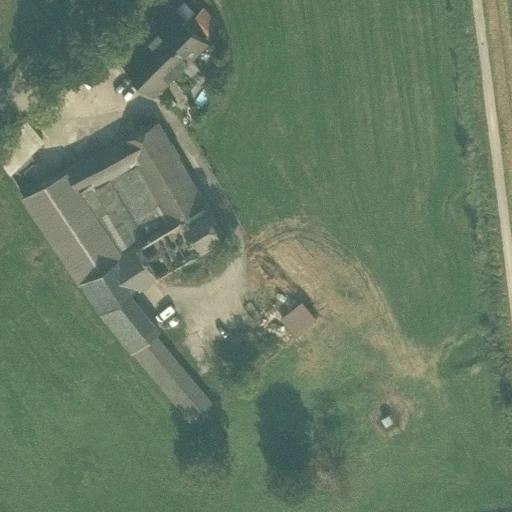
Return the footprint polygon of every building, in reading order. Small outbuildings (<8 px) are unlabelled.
[(151,90),(154,92),(207,38),(177,8),(123,62),(126,65),(131,60),(156,85),(151,90)] [(131,60),(126,65),(151,90),(156,85),(131,60)] [(87,158),(80,162),(97,185),(138,161),(158,195),(154,198),(158,204),(162,202),(173,221),(204,202),(158,120),(88,160),(87,158)] [(26,121),(0,148),(0,161),(10,176),(44,141),(26,121)] [(80,162),(66,170),(82,193),(97,185),(80,162)] [(24,194),(101,310),(129,293),(137,288),(118,258),(124,254),(123,252),(82,193),(66,170),(24,194)] [(138,243),(158,275),(222,235),(204,202),(173,221),(138,243)] [(138,243),(123,252),(124,254),(118,258),(137,288),(158,275),(138,243)] [(101,310),(135,351),(156,334),(159,331),(129,293),(101,310)] [(297,335),(319,317),(303,298),(281,316),(297,335)] [(212,403),(156,334),(135,351),(191,420),(212,403)]
